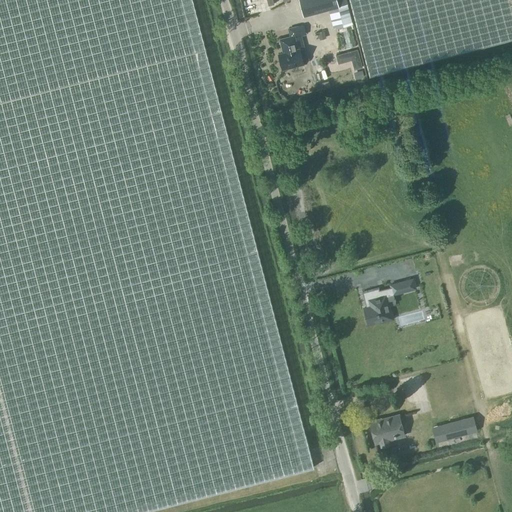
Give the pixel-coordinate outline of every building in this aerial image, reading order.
[(0,0),(0,511),(139,511),(313,467),(192,0),(0,0)] [(345,0),(299,0),(303,16),(339,7),(347,4),(345,0)] [(511,0),(348,0),(369,76),(511,39),(511,0)] [(299,50),(297,51),(294,38),(306,35),(303,25),(288,29),(290,37),(280,40),(283,53),(278,55),(282,69),(284,69),(285,70),(288,69),(289,67),(296,66),(297,67),(300,66),(301,64),(303,64),(307,63),(308,60),(307,55),(303,53),(300,54),(299,50)] [(344,36),(348,48),(355,46),(351,34),(344,36)] [(357,50),(335,56),(338,64),(351,60),(353,70),(362,68),(357,50)] [(412,278),(390,284),(391,287),(392,295),(415,289),(412,278)] [(378,288),(362,292),(367,312),(365,313),(368,324),(381,320),(380,317),(389,314),(385,297),(392,295),(391,287),(379,290),(378,288)] [(387,440),(404,436),(398,415),(376,421),(375,420),(369,422),(374,444),(380,442),(381,446),(388,444),(387,440)] [(435,442),(477,431),(473,415),(431,426),(435,442)]
